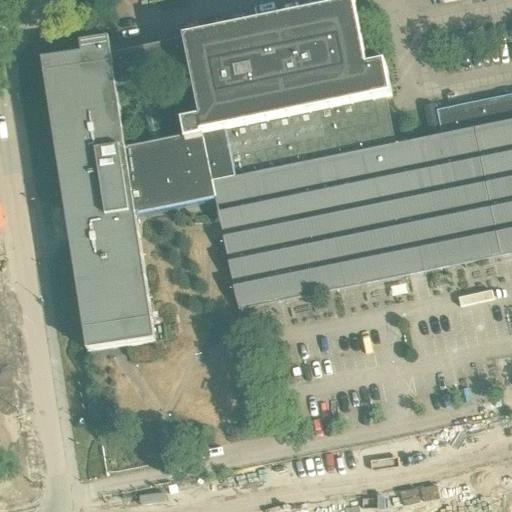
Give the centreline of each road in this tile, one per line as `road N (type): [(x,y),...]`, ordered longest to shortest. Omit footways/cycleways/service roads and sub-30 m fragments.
road 1 (unclassified): [(62,511),(0,129)]
road 2 (residential): [(281,511),(486,483)]
road 3 (unknown): [(394,23),(399,63),(414,91),(511,81)]
